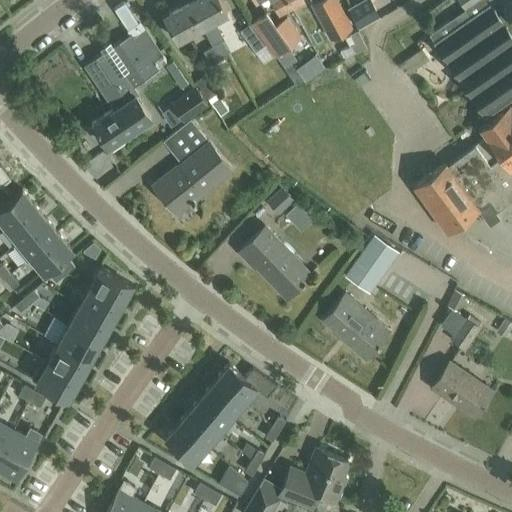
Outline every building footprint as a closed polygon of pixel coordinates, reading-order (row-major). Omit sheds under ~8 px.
[(187,0),(162,14),(176,40),(201,26),(187,0)] [(220,0),(187,0),(201,26),(211,44),(221,38),(212,20),(227,12),(220,0)] [(271,0),(279,13),(290,7),(286,0),(271,0)] [(337,0),(313,0),(311,2),(330,37),(352,26),(337,0)] [(380,16),(370,0),(367,0),(350,9),(359,27),(380,16)] [(511,0),(458,0),(464,8),(429,32),(484,115),(511,95),(511,0)] [(265,12),(251,21),(251,22),(266,43),(275,54),(300,36),(286,15),(273,24),(265,12)] [(250,22),(239,30),(255,51),(266,43),(251,22),(251,21),(250,22)] [(162,54),(144,28),(133,35),(130,32),(112,44),(110,40),(99,47),(102,51),(84,63),(113,106),(91,121),(107,146),(151,117),(135,94),(137,92),(132,85),(158,68),(153,60),(162,54)] [(346,37),(350,45),(345,48),(348,55),(355,51),(366,46),(358,29),(350,32),(351,34),(346,37)] [(212,45),(219,59),(230,54),(222,40),(212,45)] [(210,64),(219,59),(212,45),(203,50),(210,64)] [(405,74),(429,59),(421,47),(398,63),(405,74)] [(291,62),(284,67),(296,84),(303,78),(291,62)] [(207,98),(217,91),(205,73),(195,80),(207,98)] [(172,103),(181,117),(183,119),(208,102),(195,83),(170,100),(172,103)] [(511,105),(511,106),(510,104),(478,127),(485,137),(446,164),(444,161),(413,184),(446,231),(478,208),(489,224),(499,217),(495,211),(511,198),(511,105)] [(184,122),(175,129),(164,139),(182,161),(176,165),(178,167),(170,173),(168,170),(152,183),(176,212),(231,168),(190,117),(184,122)] [(0,163),(0,183),(0,184),(10,176),(0,164),(0,163)] [(279,211),(294,198),(283,185),(267,199),(279,211)] [(35,202),(22,187),(0,204),(0,218),(6,226),(35,202)] [(47,217),(35,202),(6,226),(18,240),(18,241),(47,217)] [(60,232),(47,217),(18,241),(18,240),(13,244),(26,260),(31,256),(60,232)] [(310,271),(265,225),(239,250),(249,260),(250,258),(286,295),(310,271)] [(72,247),(60,232),(31,256),(44,271),(72,247)] [(367,289),(395,249),(374,234),(346,274),(367,289)] [(69,258),(60,266),(65,273),(75,265),(69,258)] [(0,272),(4,277),(11,272),(3,262),(0,264),(0,272)] [(132,283),(100,265),(89,284),(121,302),(132,283)] [(56,281),(65,273),(60,266),(50,274),(56,281)] [(19,282),(11,272),(4,277),(12,287),(19,282)] [(121,302),(89,284),(79,303),(111,321),(121,302)] [(34,288),(24,296),(29,302),(39,294),(34,288)] [(390,329),(346,292),(324,317),(323,318),(351,341),(349,344),(365,358),(368,355),(368,356),(369,355),(368,355),(377,344),(378,345),(381,342),(380,341),(387,333),(388,332),(387,332),(390,329)] [(29,302),(24,296),(15,303),(20,310),(29,302)] [(111,321),(79,303),(68,322),(100,340),(111,321)] [(464,347),(479,326),(465,316),(450,337),(464,347)] [(68,322),(58,341),(90,359),(100,340),(68,322)] [(90,359),(58,341),(47,360),(79,378),(90,359)] [(79,378),(47,360),(36,379),(68,397),(79,378)] [(475,415),(492,389),(448,360),(431,386),(475,415)] [(216,376),(244,400),(250,393),(253,396),(260,389),(267,395),(277,383),(253,365),(245,374),(229,361),(216,376)] [(244,400),(216,376),(203,390),(231,414),(244,400)] [(19,394),(29,399),(35,388),(26,382),(19,394)] [(29,399),(38,405),(45,393),(35,388),(29,399)] [(231,414),(203,390),(191,405),(219,429),(231,414)] [(219,429),(191,405),(178,420),(206,444),(219,429)] [(279,429),(285,418),(279,414),(273,424),(279,429)] [(0,419),(0,450),(13,427),(0,419)] [(206,444),(178,420),(165,435),(193,459),(206,444)] [(273,439),(279,429),(273,424),(266,435),(273,439)] [(13,427),(0,450),(0,469),(16,478),(37,440),(13,427)] [(341,474),(347,458),(316,446),(306,472),(289,466),(279,492),(312,505),(317,493),(334,500),(344,475),(341,474)] [(259,462),(265,452),(259,448),(252,458),(259,462)] [(149,466),(159,472),(166,460),(156,455),(149,466)] [(253,472),(259,462),(252,458),(246,468),(253,472)] [(166,460),(159,472),(168,477),(175,465),(166,460)] [(241,493),(247,483),(240,479),(234,489),(241,493)] [(204,497),(211,485),(201,480),(195,492),(204,497)] [(211,485),(204,497),(214,502),(220,491),(211,485)] [(271,511),(280,498),(259,485),(243,511),(271,511)] [(136,511),(143,499),(120,486),(105,511),(136,511)] [(166,511),(143,499),(136,511),(166,511)]
